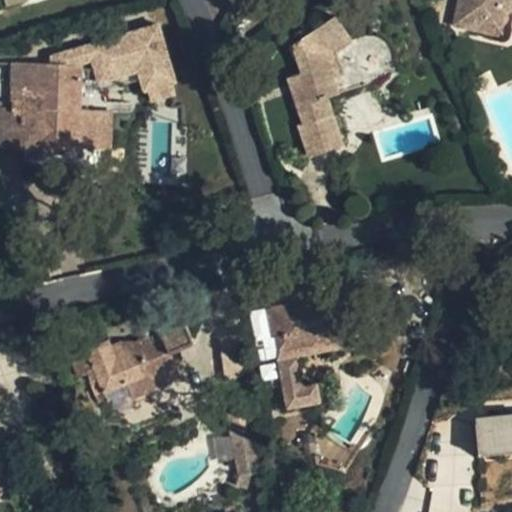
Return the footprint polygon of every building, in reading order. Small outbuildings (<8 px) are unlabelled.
[(510,8),(511,5),(511,0),(460,0),(455,26),(504,38),(510,8)] [(321,26),(317,19),(303,28),(309,36),(295,44),(304,74),(290,79),(305,125),(301,126),(311,157),(343,146),(328,99),(366,85),(353,44),(337,18),(321,26)] [(82,59),(52,57),(52,64),(27,62),(13,62),(12,86),(51,88),(50,108),(13,106),(13,108),(0,107),(0,145),(27,147),(26,168),(89,170),(95,167),(96,147),(97,110),(81,108),(82,59)] [(114,110),(97,110),(96,147),(112,147),(114,110)] [(305,385),(299,355),(343,347),(341,335),(347,333),(340,295),(282,306),(285,325),(278,326),(282,348),(277,349),(288,406),(321,400),(318,383),(305,385)] [(285,325),(282,306),(273,307),(276,327),(278,326),(285,325)] [(157,391),(150,375),(176,364),(172,353),(195,343),(183,314),(159,325),(162,331),(138,341),(141,348),(128,353),(123,342),(113,347),(110,340),(87,350),(100,379),(90,383),(99,402),(109,398),(115,413),(138,402),(137,400),(157,391)] [(183,379),(176,364),(150,375),(157,391),(183,379)] [(260,473),(254,416),(233,419),(240,475),(253,473),(260,473)] [(511,424),(474,430),(479,460),(511,455),(511,424)] [(247,488),(253,473),(240,475),(236,484),(247,488)]
